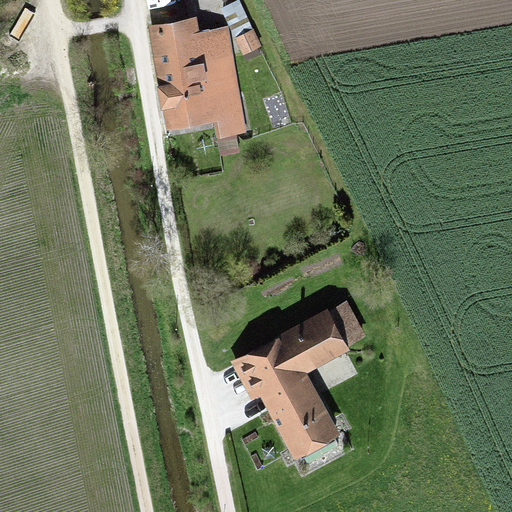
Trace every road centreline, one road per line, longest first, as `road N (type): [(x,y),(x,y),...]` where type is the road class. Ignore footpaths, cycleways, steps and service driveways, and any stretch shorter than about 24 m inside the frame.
road 1 (unclassified): [(51,0),(152,511)]
road 2 (residential): [(229,511),(132,0)]
